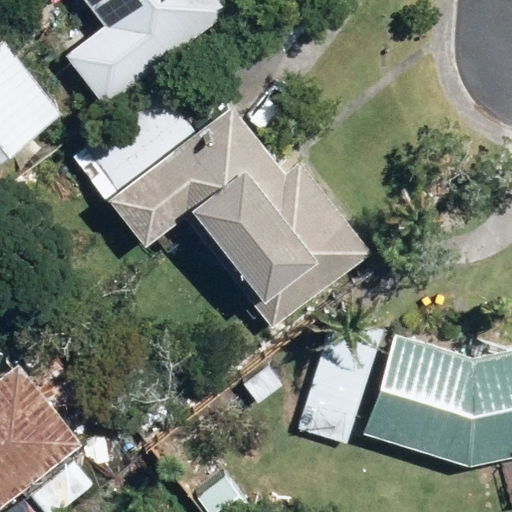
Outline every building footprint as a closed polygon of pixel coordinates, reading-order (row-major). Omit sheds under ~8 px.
[(66,48),(106,99),(230,2),(227,0),(90,0),(105,18),(66,48)] [(0,149),(59,106),(5,31),(0,34),(0,149)] [(199,222),(274,321),(373,246),(301,150),(286,162),(233,91),(194,122),(163,81),(72,151),(109,200),(115,194),(146,236),(155,229),(167,246),(199,222)] [(298,424),(347,440),(383,328),(334,312),(298,424)] [(392,316),(359,425),(470,459),(511,444),(511,335),(482,348),(392,316)] [(0,501),(82,438),(60,409),(88,388),(60,350),(31,372),(18,355),(0,369),(0,501)] [(246,374),(256,394),(285,381),(275,360),(246,374)] [(223,461),(196,482),(220,511),(248,511),(258,504),(223,461)] [(31,492),(47,511),(52,511),(71,497),(53,474),(31,492)]
